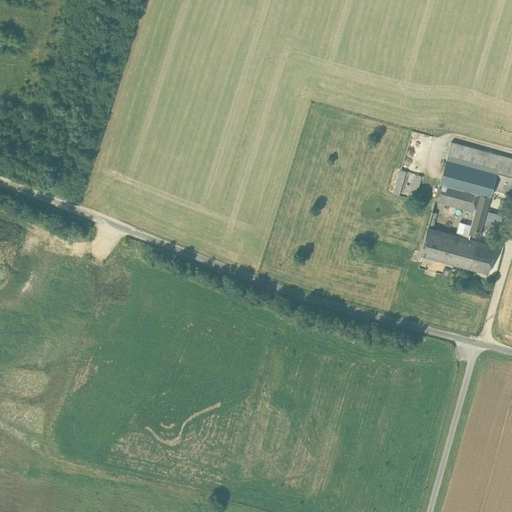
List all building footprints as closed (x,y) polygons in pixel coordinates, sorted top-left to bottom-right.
[(511,158),(451,142),(446,158),(497,172),(492,189),(511,194),(511,158)] [(497,172),(446,158),(440,183),(480,194),(490,197),(492,189),(497,172)] [(399,170),(393,194),(398,196),(406,172),(399,170)] [(414,174),(407,198),(414,200),(421,177),(414,174)] [(480,194),(440,183),(435,200),(475,212),(480,194)] [(475,212),(468,234),(479,236),(490,197),(480,194),(475,212)] [(432,211),(428,223),(433,225),(437,213),(432,211)] [(502,215),(488,212),(484,225),(498,229),(502,215)] [(460,236),(427,227),(421,254),(453,263),(460,236)] [(495,246),(460,236),(453,263),(488,273),(495,246)]
